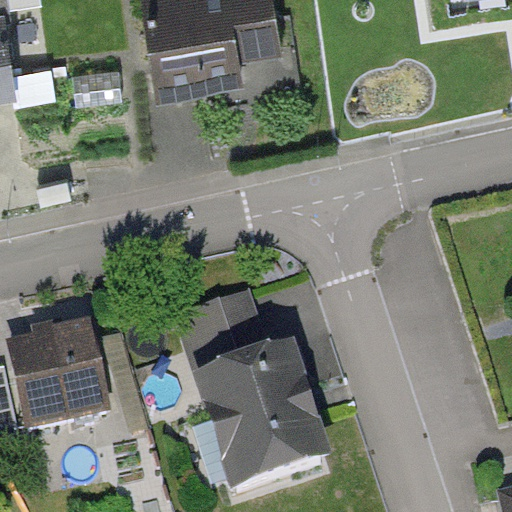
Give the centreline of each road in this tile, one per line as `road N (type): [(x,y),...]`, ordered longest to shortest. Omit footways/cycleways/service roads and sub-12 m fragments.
road 1 (residential): [(0,273),(281,211),(325,215)]
road 2 (residential): [(325,215),(426,511)]
road 3 (residential): [(325,215),(377,190),(511,159)]
